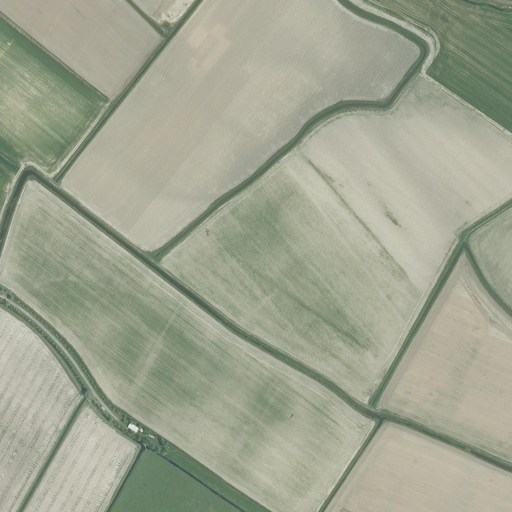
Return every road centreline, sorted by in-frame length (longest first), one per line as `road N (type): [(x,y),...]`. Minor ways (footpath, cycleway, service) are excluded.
road 1 (track): [(116,419),(60,345),(0,296)]
road 2 (track): [(351,0),(430,42),(423,71)]
